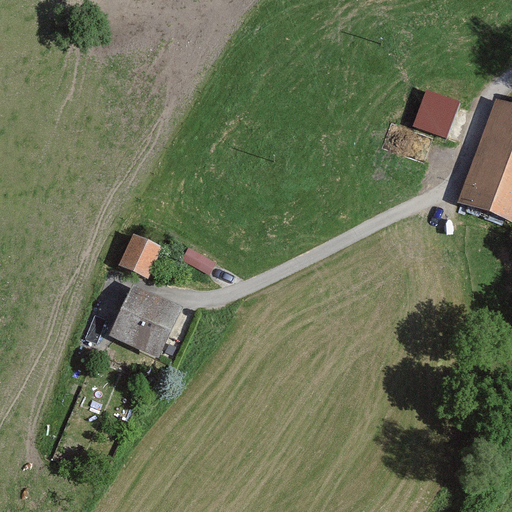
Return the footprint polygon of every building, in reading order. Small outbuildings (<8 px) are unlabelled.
[(460,108),(429,97),(416,133),(448,143),(460,108)] [(511,110),(500,106),(463,207),(511,225),(511,110)] [(166,253),(137,241),(125,272),(153,284),(166,253)] [(214,272),(219,258),(188,247),(183,261),(214,272)] [(188,313),(138,291),(116,343),(166,364),(188,313)]
